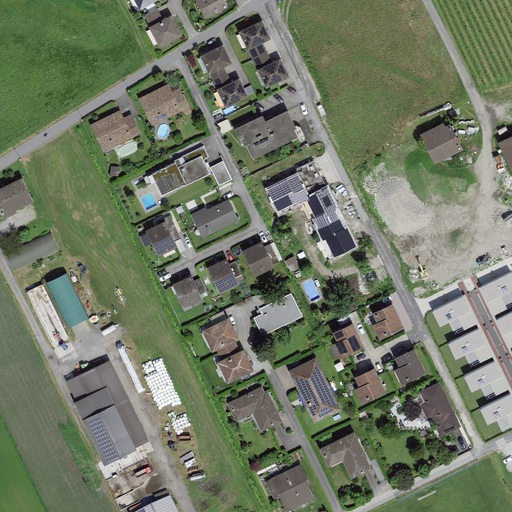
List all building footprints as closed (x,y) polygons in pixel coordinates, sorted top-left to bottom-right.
[(197,0),(205,15),(228,3),(225,0),(197,0)] [(171,12),(148,24),(159,45),(182,33),(171,12)] [(262,18),(239,29),(247,46),(248,47),(262,40),(271,36),(262,18)] [(272,59),(262,40),(248,47),(247,46),(246,47),(257,69),(258,69),(257,66),(272,59)] [(223,42),(200,53),(209,71),(223,65),(232,60),(223,42)] [(272,59),(257,66),(258,69),(266,85),(289,74),(280,55),(272,59)] [(230,79),(223,65),(209,71),(216,86),(230,79)] [(248,94),(239,75),(230,79),(216,86),(225,105),(248,94)] [(168,82),(137,97),(151,125),(181,110),(186,114),(191,111),(179,86),(172,90),(168,82)] [(262,112),(234,126),(239,136),(240,136),(244,143),(246,142),(252,157),(297,134),(294,125),(296,124),(288,107),(265,118),(262,112)] [(120,109),(90,123),(103,150),(141,133),(131,113),(124,116),(120,109)] [(443,120),(420,131),(434,160),(462,146),(450,121),(445,123),(443,120)] [(511,133),(497,141),(511,170),(511,133)] [(175,161),(151,172),(161,194),(210,171),(203,157),(207,155),(203,145),(174,158),(175,161)] [(212,164),(219,184),(233,179),(227,159),(212,164)] [(299,174),(298,174),(308,193),(325,185),(313,159),(296,167),(299,174)] [(287,176),(267,186),(279,211),(307,197),(309,196),(308,193),(298,174),(288,179),(287,176)] [(22,175),(0,185),(0,210),(3,216),(17,210),(16,207),(34,199),(22,175)] [(307,197),(315,214),(335,205),(335,207),(338,206),(327,184),(325,185),(308,193),(309,196),(307,197)] [(206,205),(191,213),(202,237),(239,219),(228,197),(207,208),(206,205)] [(344,224),(335,207),(335,205),(315,214),(312,216),(322,237),(323,237),(332,254),(356,243),(346,223),(344,224)] [(165,218),(146,227),(158,253),(178,244),(165,218)] [(16,272),(61,247),(52,233),(23,249),(20,245),(6,253),(16,272)] [(261,238),(242,248),(255,274),(274,264),(261,238)] [(227,255),(207,265),(220,291),(239,282),(227,255)] [(89,316),(69,271),(48,280),(69,326),(89,316)] [(191,272),(172,282),(184,308),(204,298),(191,272)] [(511,275),(511,273),(480,287),(487,303),(511,291),(511,275)] [(291,291),(259,306),(262,312),(253,316),(262,334),(303,315),(291,291)] [(462,298),(432,312),(439,327),(470,313),(462,298)] [(392,301),(372,310),(376,320),(372,322),(379,337),(404,325),(392,301)] [(511,312),(496,320),(503,336),(511,331),(511,312)] [(212,349),(216,347),(221,358),(239,348),(234,338),(239,336),(228,315),(202,328),(212,349)] [(458,334),(466,330),(460,318),(452,321),(458,334)] [(336,339),(332,341),(340,356),(364,344),(352,320),(332,330),(336,339)] [(479,330),(448,345),(455,360),(486,346),(479,330)] [(399,365),(394,367),(401,381),(425,370),(414,345),(394,354),(399,365)] [(221,358),(217,359),(227,380),(253,367),(243,347),(239,348),(221,358)] [(316,354),(289,367),(314,420),(341,407),(316,354)] [(110,359),(66,380),(104,460),(149,439),(110,359)] [(495,363),(464,378),(471,393),(502,379),(495,363)] [(374,365),(354,375),(359,384),(354,386),(362,401),(386,389),(374,365)] [(439,381),(418,391),(423,400),(419,402),(428,420),(431,418),(439,435),(461,424),(439,381)] [(262,385),(227,401),(235,419),(253,411),(261,429),(282,419),(267,388),(264,390),(262,385)] [(511,399),(510,396),(480,410),(487,426),(511,413),(511,399)] [(354,429),(319,445),(328,463),(342,457),(351,475),(371,466),(354,429)] [(270,478),(265,480),(273,499),(279,496),(286,510),(315,497),(308,484),(310,483),(300,463),(270,477),(270,478)] [(176,511),(169,497),(137,511),(176,511)]
